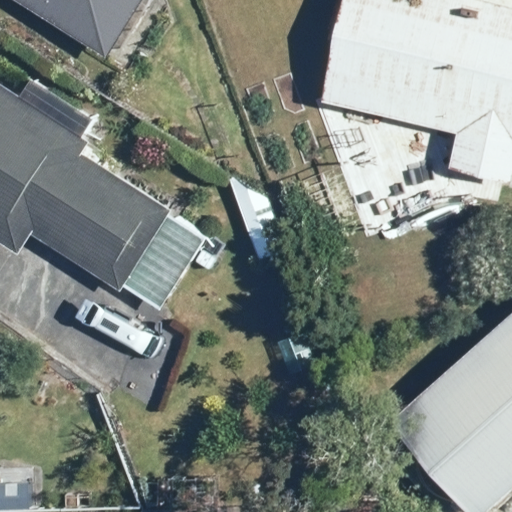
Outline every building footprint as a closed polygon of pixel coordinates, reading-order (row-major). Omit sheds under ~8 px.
[(42,0),(127,53),(160,0),(42,0)] [(511,0),(367,0),(345,93),(482,127),(474,160),(511,169),(511,0)] [(0,64),(0,224),(38,248),(51,227),(141,284),(143,280),(179,303),(225,230),(191,208),(194,204),(103,146),(111,134),(0,64)] [(274,168),(240,180),(266,257),(300,245),(274,168)] [(511,324),(417,407),(506,509),(511,503),(511,324)] [(0,501),(44,501),(44,478),(0,477),(0,501)]
